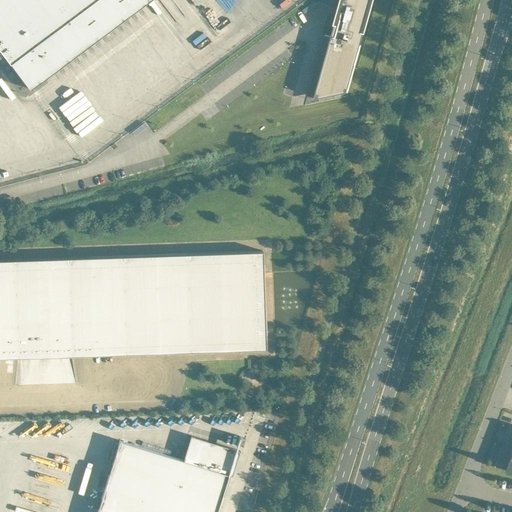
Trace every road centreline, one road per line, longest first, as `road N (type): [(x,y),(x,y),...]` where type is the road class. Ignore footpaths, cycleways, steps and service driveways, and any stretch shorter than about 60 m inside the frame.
road 1 (secondary): [(486,0),(329,511)]
road 2 (secondary): [(353,511),(508,0)]
road 3 (unknown): [(0,446),(160,429)]
road 4 (unclassified): [(511,364),(463,488)]
